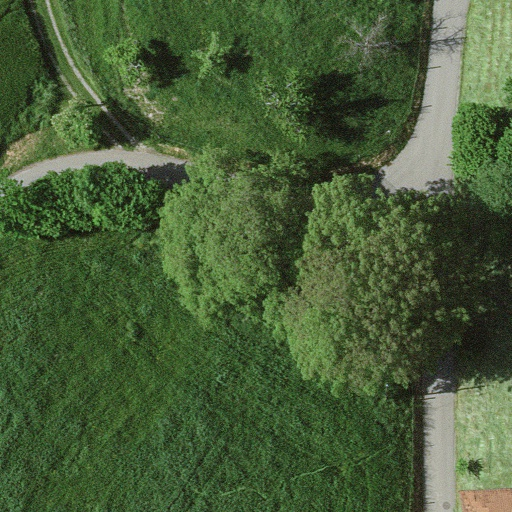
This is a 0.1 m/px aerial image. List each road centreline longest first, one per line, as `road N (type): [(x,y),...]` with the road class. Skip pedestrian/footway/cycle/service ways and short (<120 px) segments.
road 1 (unclassified): [(0,198),(59,167),(115,161),(347,212),(436,219)]
road 2 (unclassified): [(440,511),(436,219)]
road 3 (unclassified): [(436,219),(451,0)]
road 4 (track): [(144,164),(84,87),(46,0)]
